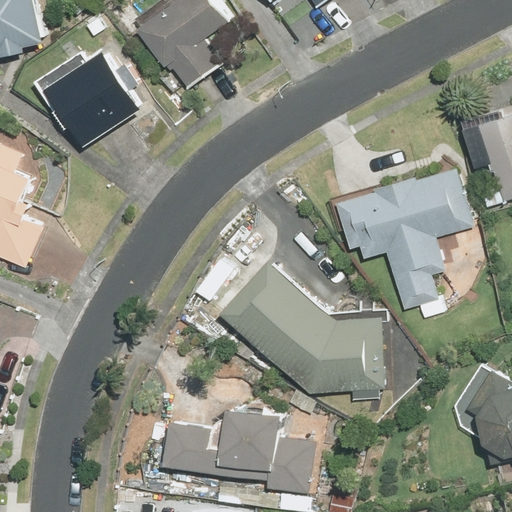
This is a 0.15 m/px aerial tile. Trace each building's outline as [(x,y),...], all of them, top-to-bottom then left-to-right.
[(0,0),(0,55),(50,44),(40,0),(0,0)] [(222,0),(184,0),(145,28),(190,91),(228,64),(210,39),(237,20),(222,0)] [(107,55),(57,87),(91,139),(141,107),(107,55)] [(496,160),(507,197),(511,195),(511,104),(482,113),(484,119),(467,124),(479,165),(496,160)] [(0,252),(31,266),(49,224),(30,215),(36,203),(27,199),(36,177),(19,170),(27,153),(0,142),(0,141),(0,252)] [(461,165),(342,197),(359,257),(391,248),(407,305),(442,295),(435,271),(448,267),(439,235),(477,224),(461,165)] [(273,257),(226,309),(314,388),(387,385),(384,315),(339,316),(273,257)] [(511,375),(497,367),(471,406),(475,428),(487,436),(493,460),(511,456),(511,375)] [(175,417),(169,460),(272,475),(271,483),(312,489),(319,438),(283,433),(286,411),(233,404),(230,425),(175,417)]
